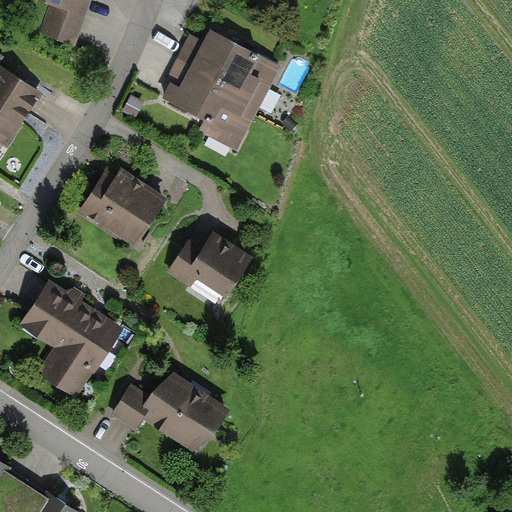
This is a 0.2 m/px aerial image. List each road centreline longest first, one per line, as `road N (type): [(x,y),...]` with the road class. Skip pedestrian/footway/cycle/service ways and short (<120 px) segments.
road 1 (residential): [(0,269),(85,138),(151,3)]
road 2 (residential): [(0,404),(164,511)]
